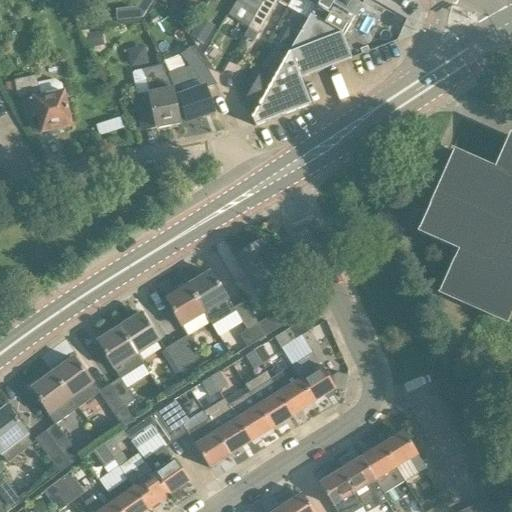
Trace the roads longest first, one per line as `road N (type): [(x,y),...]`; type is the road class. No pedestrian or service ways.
road 1 (residential): [(220,511),(373,414),(382,390),(340,289),(278,176)]
road 2 (tertiary): [(0,358),(278,176)]
road 3 (unclassified): [(0,190),(207,153),(278,176)]
road 4 (tertiary): [(278,176),(422,80)]
